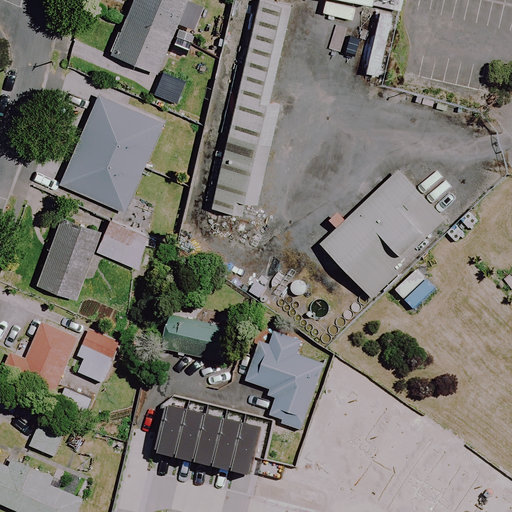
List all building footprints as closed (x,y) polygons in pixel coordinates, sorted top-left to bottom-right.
[(187,1),(184,0),(131,0),(108,55),(156,75),(187,1)] [(279,0),(241,0),(213,125),(249,134),(279,0)] [(350,0),(400,11),(402,0),(350,0)] [(391,17),(377,13),(363,73),(377,76),(391,17)] [(188,78),(164,67),(151,96),(175,107),(188,78)] [(162,124),(97,95),(58,184),(123,213),(162,124)] [(446,212),(397,157),(309,234),(358,289),(446,212)] [(106,235),(62,218),(36,285),(76,300),(95,252),(136,269),(148,238),(111,223),(106,235)] [(229,331),(179,318),(171,351),(221,363),(229,331)] [(73,356),(80,340),(43,324),(27,361),(12,354),(1,377),(54,400),(73,356)] [(83,341),(76,357),(85,361),(79,375),(103,385),(121,344),(88,329),(83,341)] [(302,343),(264,330),(247,383),(270,391),(268,398),(275,400),(269,419),(302,429),(323,365),(297,356),(302,343)] [(93,400),(66,389),(60,404),(88,414),(93,400)] [(223,417),(185,410),(171,492),(209,498),(223,417)] [(67,431),(48,422),(35,450),(54,459),(67,431)] [(258,433),(240,429),(230,469),(248,473),(258,433)] [(29,477),(0,464),(0,505),(15,511),(79,511),(84,501),(55,488),(59,479),(33,468),(29,477)] [(500,480),(466,466),(457,491),(491,504),(500,480)] [(401,511),(410,486),(361,469),(346,511),(401,511)] [(266,511),(268,508),(237,497),(231,511),(266,511)]
